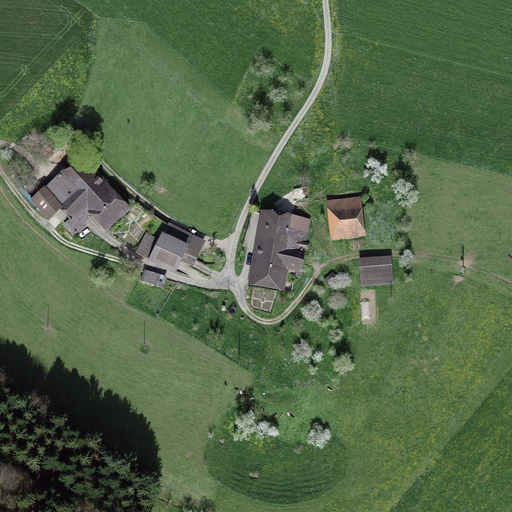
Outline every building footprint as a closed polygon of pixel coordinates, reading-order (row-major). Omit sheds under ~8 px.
[(47,224),(58,214),(66,223),(60,229),(71,240),(89,223),(100,234),(125,211),(78,162),(47,191),(30,207),(47,224)] [(363,238),(359,202),(324,206),(328,242),(363,238)] [(310,223),(260,215),(247,290),(282,296),(286,272),(301,275),(310,223)] [(206,245),(171,229),(164,242),(145,233),(134,256),(172,274),(179,260),(195,268),(206,245)] [(390,260),(357,263),(359,288),(392,285),(390,260)] [(331,270),(327,279),(334,282),(338,272),(331,270)] [(163,281),(143,275),(140,287),(159,293),(163,281)]
